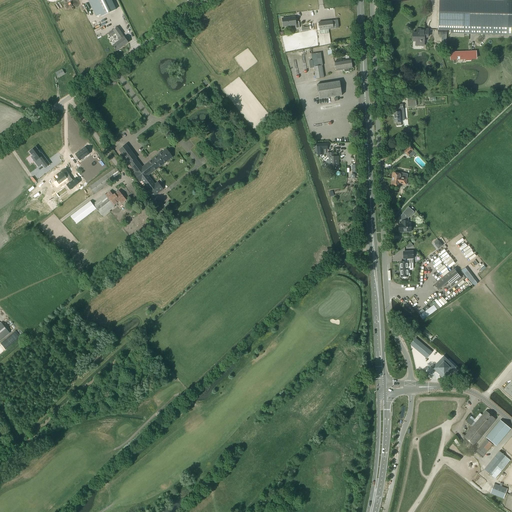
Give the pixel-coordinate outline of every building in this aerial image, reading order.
[(88,0),(97,17),(101,15),(102,17),(116,10),(110,0),(88,0)] [(511,35),(511,2),(439,0),(438,30),(450,31),(450,34),(511,35)] [(296,29),(299,28),(298,22),(296,22),(295,17),(282,19),(283,27),(296,25),(296,29)] [(320,30),(333,29),(332,21),(319,23),(320,30)] [(117,28),(113,31),(120,41),(116,43),(113,46),(117,51),(128,43),(124,38),(117,28)] [(428,38),(428,30),(420,30),(420,34),(413,34),(412,42),(416,42),(416,46),(423,46),(423,38),(428,38)] [(336,71),(344,70),(344,72),(345,72),(348,72),(349,71),(348,69),(352,69),(350,59),(335,62),(336,71)] [(314,67),(316,79),(324,78),(322,66),(318,67),(314,67)] [(58,78),(65,74),(62,70),(56,74),(58,78)] [(319,99),(342,96),(340,82),(317,85),(319,99)] [(396,112),(394,113),(394,115),(394,117),(395,123),(396,123),(397,126),(401,126),(401,121),(404,121),(403,109),(402,105),(395,105),(395,109),(396,109),(396,112)] [(134,174),(140,182),(142,181),(149,190),(148,190),(153,197),(163,189),(158,183),(154,185),(147,176),(158,167),(158,168),(161,166),(159,164),(156,167),(152,162),(142,169),(135,159),(136,158),(126,145),(119,150),(136,173),(134,174)] [(408,156),(413,151),(408,146),(403,151),(408,156)] [(36,147),(29,152),(33,156),(31,157),(39,167),(42,164),(45,168),(50,165),(41,153),(40,153),(39,151),(36,147)] [(85,148),(76,155),(80,161),(90,154),(85,148)] [(152,162),(156,167),(159,164),(161,166),(164,164),(163,163),(167,160),(168,161),(173,157),(167,149),(152,160),(153,161),(152,162)] [(329,169),(338,169),(338,157),(334,157),(334,153),(327,154),(327,158),(329,157),(329,169)] [(59,173),(54,176),(59,184),(67,178),(70,182),(67,184),(70,189),(79,183),(76,178),(73,180),(69,174),(70,174),(66,168),(62,170),(63,171),(59,173)] [(89,187),(94,194),(113,181),(111,179),(120,173),(116,168),(89,187)] [(401,175),(393,173),(392,180),(406,182),(407,178),(407,175),(401,174),(401,175)] [(122,204),(126,200),(119,192),(113,196),(110,192),(94,204),(102,215),(114,206),(115,206),(120,202),(122,204)] [(167,209),(160,200),(155,204),(161,213),(167,209)] [(402,224),(398,224),(399,232),(411,231),(410,223),(408,224),(408,217),(409,217),(413,212),(408,207),(401,215),(404,217),(403,218),(403,221),(401,221),(401,222),(402,224)] [(443,246),(438,240),(432,245),(429,247),(433,254),(437,251),(443,246)] [(413,269),(413,259),(413,252),(403,252),(404,259),(404,262),(400,262),(400,269),(413,269)] [(466,267),(461,271),(469,281),(474,277),(466,267)] [(400,269),(401,277),(403,277),(403,278),(404,279),(405,279),(406,278),(406,277),(408,277),(408,276),(409,276),(409,270),(412,270),(413,269),(400,269)] [(439,290),(448,282),(451,286),(461,278),(454,269),(450,272),(434,285),(439,290)] [(426,311),(419,316),(423,321),(437,310),(434,305),(429,309),(426,311)] [(1,323),(0,323),(0,340),(9,333),(3,325),(1,323)] [(415,338),(410,344),(427,359),(432,352),(415,338)] [(454,367),(443,357),(433,368),(444,378),(454,367)] [(474,445),(495,420),(485,412),(464,437),(474,445)] [(466,422),(471,426),(474,422),(470,418),(471,417),(470,416),(467,419),(468,420),(466,422)] [(500,421),(486,437),(496,446),(510,429),(500,421)] [(482,458),(493,445),(486,440),(476,453),(482,458)] [(492,476),(500,467),(498,466),(506,457),(501,452),(485,470),(490,475),(491,474),(492,476)] [(507,489),(494,484),(491,493),(504,498),(506,493),(509,495),(511,491),(507,489)]
